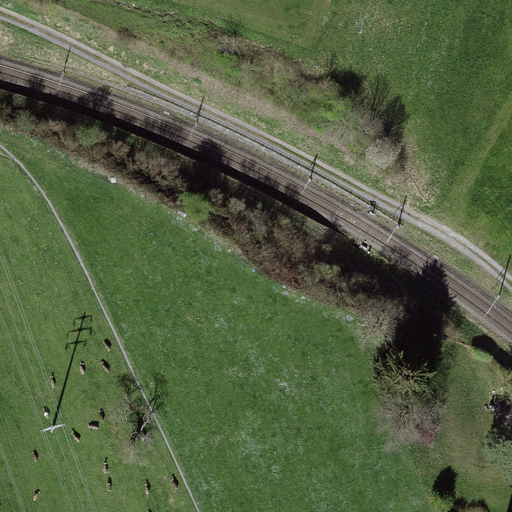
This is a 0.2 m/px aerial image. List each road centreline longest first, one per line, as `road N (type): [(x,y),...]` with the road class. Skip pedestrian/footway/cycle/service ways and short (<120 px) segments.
road 1 (track): [(0,14),(380,198),(451,237),(511,284)]
road 2 (track): [(192,511),(172,451),(21,177),(0,161)]
